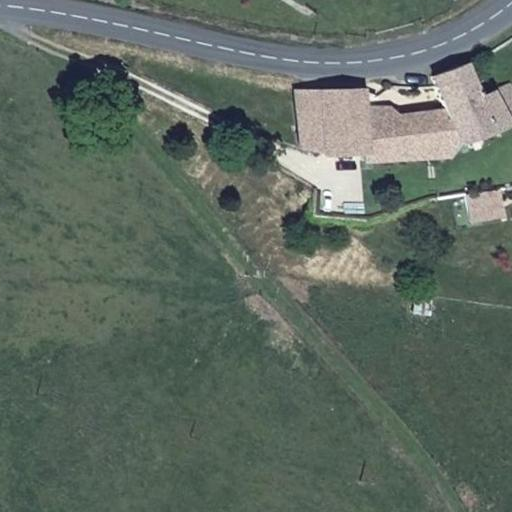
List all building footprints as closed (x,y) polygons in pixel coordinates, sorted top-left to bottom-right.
[(455,131),(506,116),(494,91),(490,92),(480,94),(475,82),(469,67),(434,80),(443,105),(455,131)] [(487,79),(475,82),(480,94),(490,92),(487,79)] [(494,91),(506,116),(511,114),(511,88),(511,84),(494,91)] [(318,151),(327,150),(361,150),(361,160),(404,157),(403,144),(388,143),(389,120),(383,105),(362,105),(362,94),(297,93),(294,139),(317,142),(318,151)] [(439,155),(455,131),(443,105),(389,120),(388,143),(403,144),(404,157),(439,155)] [(495,195),(466,198),(470,222),(498,218),(495,195)]
